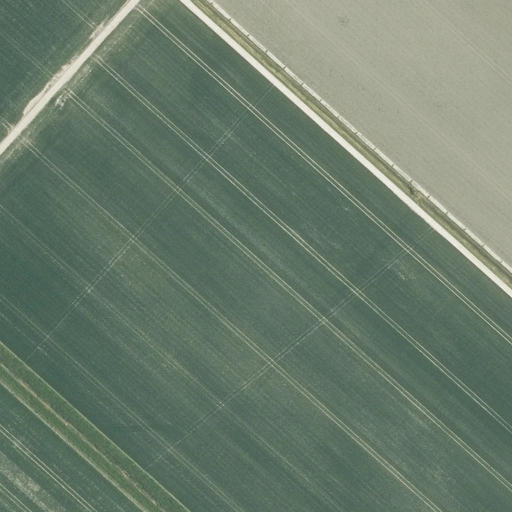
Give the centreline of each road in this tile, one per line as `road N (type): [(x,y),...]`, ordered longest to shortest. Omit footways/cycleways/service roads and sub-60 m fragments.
road 1 (track): [(184,0),(511,294)]
road 2 (track): [(511,271),(207,0)]
road 3 (track): [(0,149),(135,0)]
